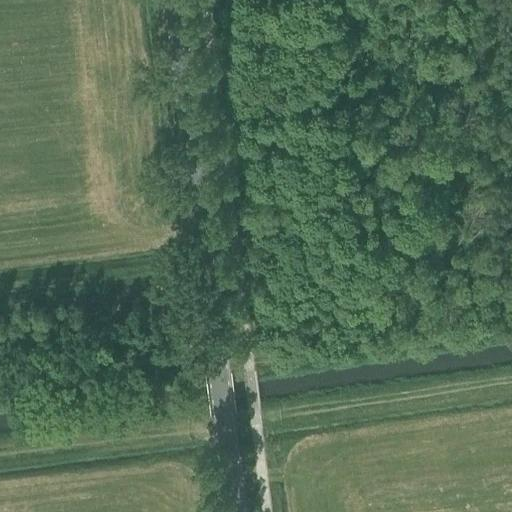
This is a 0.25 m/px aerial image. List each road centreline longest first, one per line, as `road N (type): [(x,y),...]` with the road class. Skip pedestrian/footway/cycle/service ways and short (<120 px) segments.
road 1 (tertiary): [(233,511),(171,0)]
road 2 (track): [(511,382),(257,420)]
